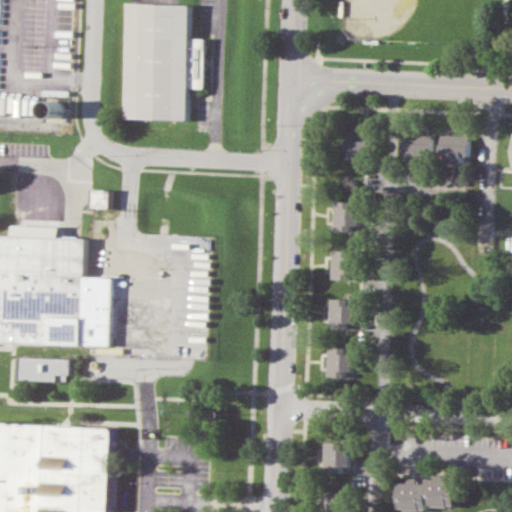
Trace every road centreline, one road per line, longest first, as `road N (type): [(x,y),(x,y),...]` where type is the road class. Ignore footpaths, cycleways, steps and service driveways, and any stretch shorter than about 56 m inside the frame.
road 1 (secondary): [(288,160),(274,511)]
road 2 (residential): [(279,403),(511,412)]
road 3 (secondary): [(291,78),(511,88)]
road 4 (residential): [(97,137),(129,153),(288,160)]
road 5 (residential): [(492,87),(485,250)]
road 6 (residential): [(93,0),(88,108),(97,137)]
